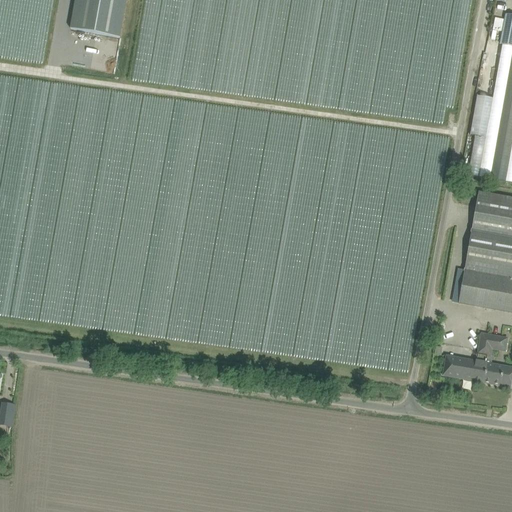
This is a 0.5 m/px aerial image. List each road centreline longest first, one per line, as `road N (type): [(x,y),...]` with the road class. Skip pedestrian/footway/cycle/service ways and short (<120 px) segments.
road 1 (unclassified): [(407,410),(486,0)]
road 2 (unclassified): [(407,410),(0,351)]
